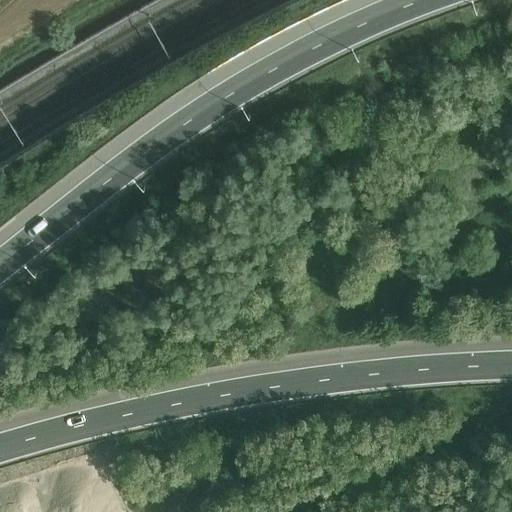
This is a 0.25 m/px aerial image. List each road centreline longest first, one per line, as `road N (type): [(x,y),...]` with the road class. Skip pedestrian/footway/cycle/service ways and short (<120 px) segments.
road 1 (motorway): [(511,364),(218,393),(0,444)]
road 2 (motorway): [(416,0),(308,48),(189,119),(0,265)]
